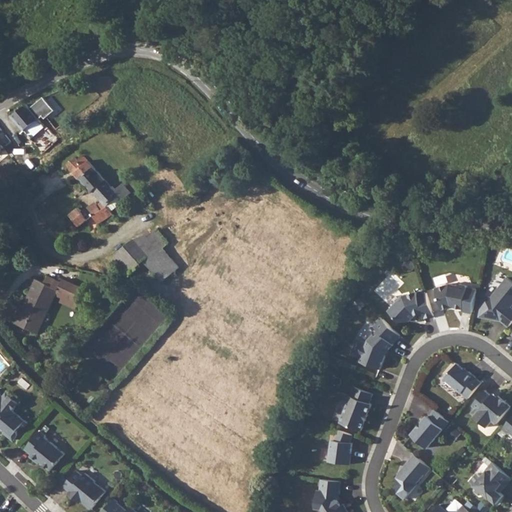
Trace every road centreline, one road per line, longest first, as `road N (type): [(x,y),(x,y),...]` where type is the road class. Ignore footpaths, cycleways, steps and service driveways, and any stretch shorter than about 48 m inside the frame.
road 1 (unclassified): [(0,103),(82,60),(145,48),(180,61),(222,98),(290,176),(362,214),(421,226),(511,216)]
road 2 (residential): [(511,371),(476,342),(431,347),(414,364),(373,473),(377,511)]
